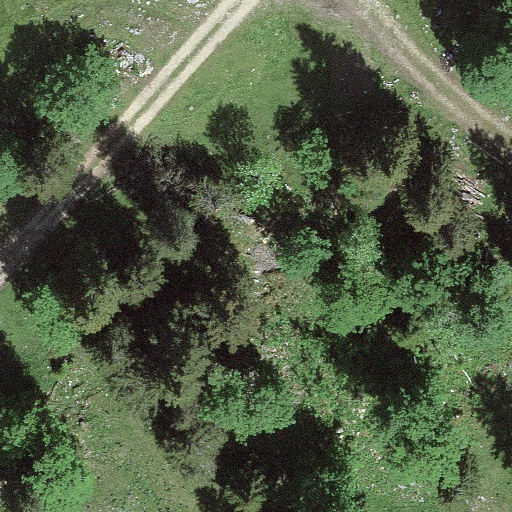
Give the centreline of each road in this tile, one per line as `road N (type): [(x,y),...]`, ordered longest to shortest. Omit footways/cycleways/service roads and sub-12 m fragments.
road 1 (track): [(0,262),(240,0)]
road 2 (track): [(349,0),(511,143)]
